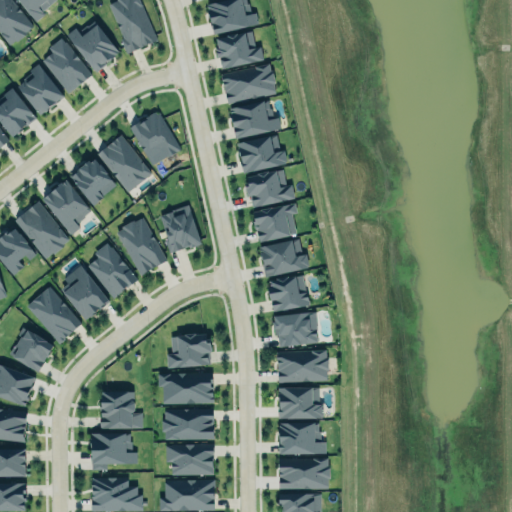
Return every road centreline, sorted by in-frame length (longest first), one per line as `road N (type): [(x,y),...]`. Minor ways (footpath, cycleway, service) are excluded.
road 1 (residential): [(245,511),(244,350),(167,0)]
road 2 (residential): [(57,511),(55,413),(64,387),(176,290),(232,276)]
road 3 (residential): [(0,184),(124,89),(184,63)]
